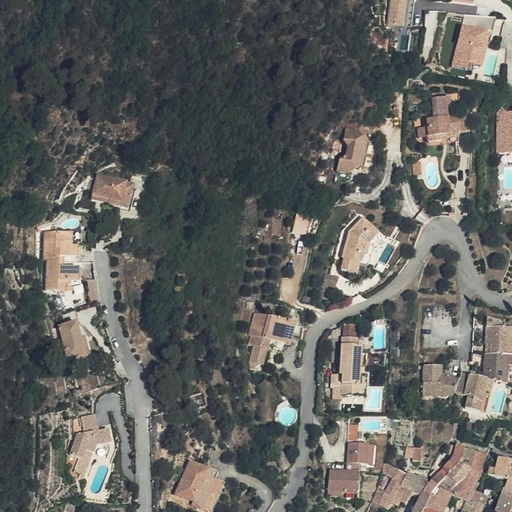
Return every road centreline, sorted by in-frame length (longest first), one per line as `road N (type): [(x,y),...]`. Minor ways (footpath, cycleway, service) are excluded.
road 1 (residential): [(277,511),(301,466),(312,345),(324,320),(391,292),(428,239),(443,232),(458,237),(485,294),(511,296)]
road 2 (residential): [(104,259),(112,316),(141,391),(146,511)]
